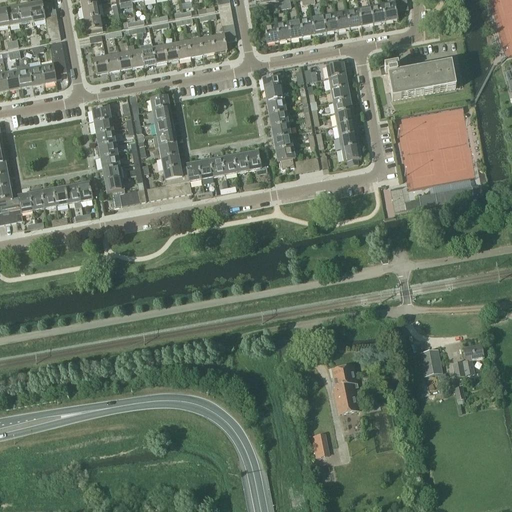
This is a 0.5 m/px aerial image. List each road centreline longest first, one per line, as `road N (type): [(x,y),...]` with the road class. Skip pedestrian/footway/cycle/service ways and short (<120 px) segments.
road 1 (residential): [(0,246),(380,173),(359,50)]
road 2 (unclassified): [(0,340),(400,268)]
road 3 (trunk): [(260,511),(240,439),(211,409),(162,400),(110,408)]
road 4 (residential): [(81,98),(250,69)]
